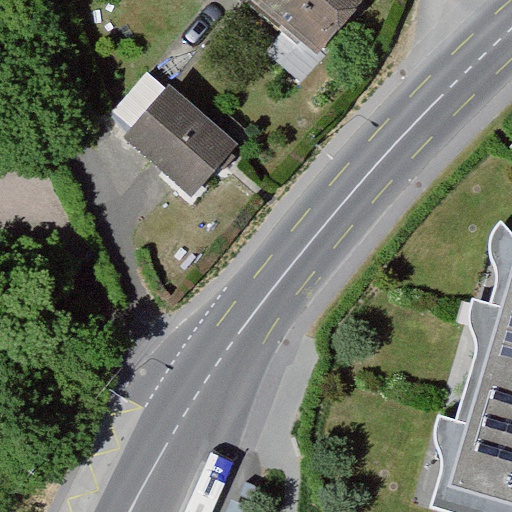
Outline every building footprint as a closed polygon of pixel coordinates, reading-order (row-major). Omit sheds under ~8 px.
[(243,0),(283,33),(262,57),(301,90),(328,59),(319,51),(361,0),(243,0)] [(0,99),(13,93),(0,62),(0,99)] [(131,128),(165,89),(148,74),(114,113),(131,128)] [(131,128),(124,135),(196,197),(240,146),(167,84),(165,89),(131,128)] [(456,486),(447,511),(511,511),(511,242),(505,237),(497,263),(509,289),(499,321),(482,317),(480,346),(487,367),(468,435),(453,431),(451,460),(456,486)]
